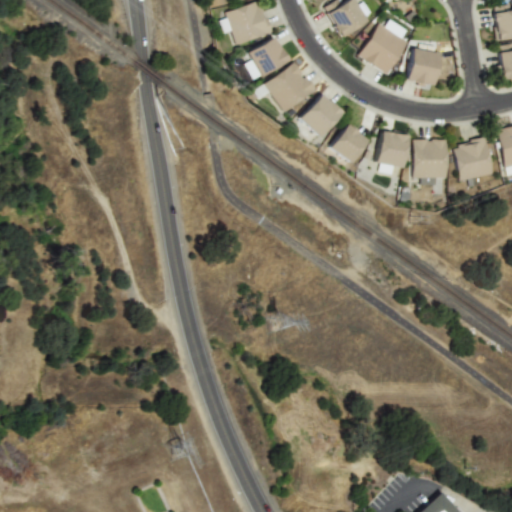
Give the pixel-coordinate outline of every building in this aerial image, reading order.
[(334,0),(331,0),(319,7),(336,37),(363,22),(350,0),(342,0),(337,3),(334,0)] [(231,44),(266,34),(256,1),(221,11),(231,44)] [(511,8),(505,9),(505,4),(488,5),(492,40),(511,38),(511,8)] [(383,74),(403,41),(374,23),(354,56),(383,74)] [(241,64),(250,79),(283,61),(270,36),(242,52),(247,60),(241,64)] [(511,48),(510,49),(510,43),(493,45),(497,79),(511,76),(511,48)] [(430,84),(433,52),(406,49),(402,82),(430,84)] [(290,62),(260,84),(281,112),(311,89),(290,62)] [(317,137),(337,111),(315,93),(295,119),(317,137)] [(348,163),(363,137),(340,124),(325,149),(348,163)] [(511,164),(511,124),(491,129),(499,167),(511,164)] [(403,134),(375,131),(372,163),(399,166),(403,134)] [(488,174),(482,138),(448,145),(455,181),(488,174)] [(443,140),(408,139),(408,177),(442,178),(443,140)] [(416,511),(433,497),(446,511),(416,511)]
